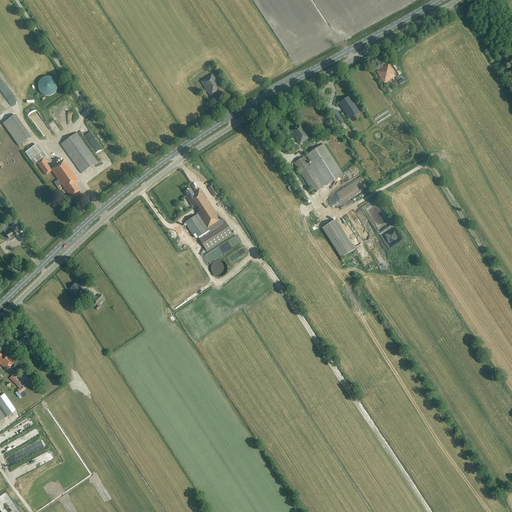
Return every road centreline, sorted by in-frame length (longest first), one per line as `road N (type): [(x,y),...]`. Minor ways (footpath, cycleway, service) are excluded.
road 1 (track): [(254,253),(428,511)]
road 2 (unclassified): [(252,114),(458,0)]
road 3 (primary): [(247,105),(439,0)]
road 4 (track): [(54,142),(86,106),(16,0)]
